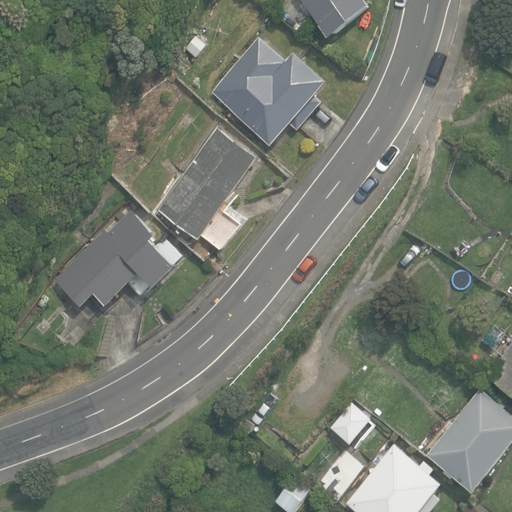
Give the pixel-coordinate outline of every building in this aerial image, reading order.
[(305,0),(334,38),(375,6),(370,0),(305,0)] [(188,48),(199,57),(210,45),(199,36),(188,48)] [(216,92),(277,145),(295,124),(301,129),(324,102),(318,97),(331,82),(298,54),(289,65),(286,62),(288,59),(263,37),(216,92)] [(206,235),(224,249),(250,219),(228,204),(262,156),(222,128),(163,210),(203,239),(206,235)] [(59,279),(86,306),(100,292),(112,305),(145,273),(160,287),(181,266),(156,241),(160,237),(135,211),(112,233),(110,230),(59,279)] [(511,349),(493,377),(511,390),(511,349)] [(460,475),(479,490),(511,448),(511,410),(508,408),(511,405),(505,401),(503,403),(484,389),(457,424),(454,422),(449,428),(452,430),(433,454),(452,469),(450,472),(458,478),(460,475)] [(355,445),(376,419),(355,402),(334,428),(355,445)] [(353,502),(365,511),(433,511),(444,498),(439,494),(448,483),(434,472),(437,469),(427,461),(424,465),(399,444),(353,502)] [(303,511),(319,489),(298,475),(283,499),(303,511)]
